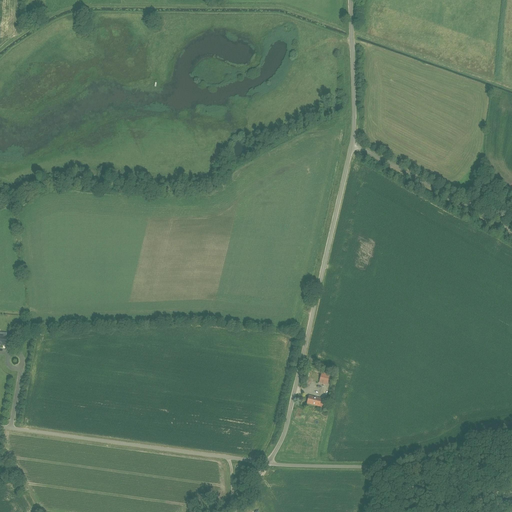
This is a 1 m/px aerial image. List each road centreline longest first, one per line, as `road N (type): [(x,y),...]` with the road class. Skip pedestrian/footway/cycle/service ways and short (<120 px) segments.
road 1 (unclassified): [(267,462),(284,431),(351,143)]
road 2 (unclassified): [(267,462),(511,460)]
road 3 (unclassified): [(229,458),(0,427)]
road 4 (unclassified): [(511,231),(351,143)]
road 5 (unclassified): [(351,143),(350,0)]
